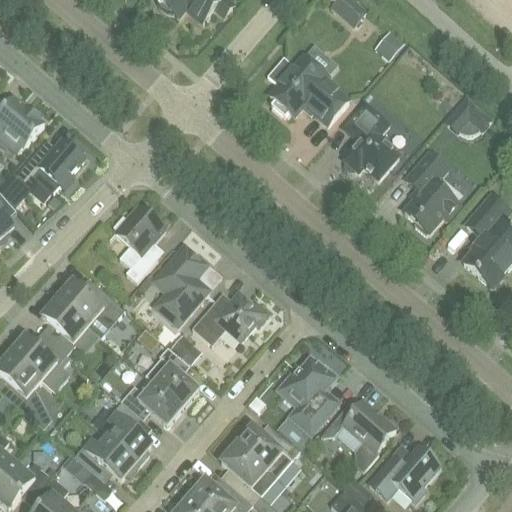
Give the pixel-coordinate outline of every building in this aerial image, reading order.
[(153,0),(157,4),(159,9),(161,13),(165,16),(169,18),(175,19),(179,23),(186,13),(203,28),(215,14),(224,22),(234,11),(221,0),(153,0)] [(343,0),(333,13),(354,31),(367,16),(348,0),(343,0)] [(328,131),(349,106),(326,86),(328,83),(304,62),(295,72),(284,63),(268,81),(279,91),(270,101),(276,106),(272,110),(285,122),(289,117),(295,122),(305,110),(328,131)] [(0,150),(15,164),(45,130),(42,127),(43,120),(33,112),(27,114),(14,104),(0,120),(0,150)] [(447,128),(458,137),(459,136),(462,139),(466,140),(470,140),(474,139),(478,137),(481,135),(482,136),(491,125),(468,105),(447,128)] [(366,108),(347,129),(344,133),(360,146),(344,165),(346,166),(345,168),(345,170),(345,171),(345,173),(346,174),(347,175),(348,176),(348,177),(350,177),(351,178),(352,178),(353,178),(355,177),(357,176),(359,178),(364,173),(379,186),(400,161),(383,147),(386,145),(380,140),(390,129),(366,108)] [(85,164),(80,160),(80,155),(78,151),(73,149),(68,150),(63,146),(47,165),(37,157),(16,181),(27,190),(33,183),(52,199),(60,190),(65,194),(74,183),(71,180),(85,164)] [(447,226),(460,211),(456,208),(457,208),(435,189),(448,174),(430,158),(406,185),(421,198),(404,217),(417,228),(415,230),(427,240),(429,238),(430,239),(444,223),(447,226)] [(19,189),(11,182),(0,193),(0,198),(5,204),(19,189)] [(0,252),(11,238),(8,236),(13,231),(7,225),(17,217),(5,204),(0,198),(0,252)] [(511,269),(511,235),(503,228),(511,217),(491,200),(466,229),(484,245),(464,268),(492,293),(511,269)] [(55,202),(48,210),(55,216),(61,208),(55,202)] [(148,255),(166,234),(139,211),(126,225),(123,222),(115,233),(118,235),(115,238),(130,251),(120,264),(131,273),(126,278),(137,288),(158,264),(148,255)] [(199,282),(208,271),(185,251),(153,287),(167,299),(155,312),(178,332),(210,296),(200,287),(199,282)] [(102,276),(96,283),(106,291),(112,285),(102,276)] [(54,302),(89,332),(99,321),(108,329),(115,328),(125,316),(89,284),(81,293),(73,287),(67,294),(63,291),(54,302)] [(227,335),(241,347),(256,329),(259,331),(269,319),(257,309),(255,311),(239,298),(232,306),(223,299),(192,334),(212,351),(227,335)] [(74,350),(89,332),(54,302),(45,312),(48,315),(42,323),(57,335),(49,345),(67,361),(76,351),(74,350)] [(182,340),(172,352),(181,360),(192,348),(182,340)] [(67,361),(49,345),(41,354),(26,341),(20,348),(16,345),(7,356),(42,387),(57,369),(59,370),(67,361)] [(154,389),(183,414),(199,395),(179,378),(187,369),(168,353),(160,362),(161,364),(146,381),(154,389)] [(34,396),(42,387),(7,356),(0,364),(0,368),(1,370),(0,371),(0,381),(3,384),(0,386),(0,397),(3,400),(13,409),(34,427),(45,415),(34,396)] [(291,380),(285,386),(277,396),(297,413),(290,422),(311,440),(339,408),(325,396),(337,383),(325,372),(323,375),(311,364),(294,383),(291,380)] [(167,432),(183,414),(154,389),(145,400),(135,391),(121,407),(122,408),(121,408),(140,424),(147,415),(167,432)] [(357,413),(350,407),(331,430),(338,436),(343,430),(364,449),(356,458),(357,470),(364,477),(379,460),(376,457),(396,434),(364,406),(357,413)] [(101,438),(140,471),(150,459),(148,454),(152,450),(134,434),(141,425),(140,424),(121,408),(113,417),(117,420),(109,428),(101,438)] [(277,484),(286,473),(300,457),(280,439),(272,448),(253,431),(252,433),(250,432),(249,432),(247,432),(246,432),(245,432),(243,433),(242,434),(241,435),(241,437),(241,438),(241,440),(241,441),(241,442),(242,443),(243,443),(237,450),(277,484)] [(94,479),(102,470),(121,486),(125,482),(130,483),(140,471),(101,438),(86,455),(83,453),(74,462),(94,479)] [(302,438),(293,449),(299,454),(308,443),(302,438)] [(9,447),(0,439),(0,484),(15,467),(2,456),(9,447)] [(312,446),(302,457),(307,461),(317,450),(312,446)] [(253,511),(277,484),(237,450),(232,456),(231,455),(230,455),(228,454),(226,455),(224,456),(223,456),(222,458),(222,459),(221,460),(221,462),(221,463),(222,465),(223,466),(221,468),(241,484),(233,493),(253,511)] [(369,490),(387,505),(398,493),(415,508),(426,496),(423,494),(441,472),(418,453),(404,469),(400,469),(392,463),(369,490)] [(32,506),(52,482),(35,468),(27,478),(15,467),(0,484),(0,509),(3,511),(12,511),(23,499),(32,506)] [(94,479),(86,488),(105,505),(113,495),(102,470),(94,479)] [(351,499),(360,488),(351,480),(342,491),(351,499)] [(69,511),(61,505),(69,496),(52,482),(32,506),(38,511),(69,511)] [(251,511),(253,511),(233,493),(224,485),(216,494),(206,486),(197,496),(196,495),(194,494),(193,494),(191,495),(190,495),(189,496),(185,500),(199,511),(251,511)] [(351,499),(363,510),(372,499),(360,488),(351,499)] [(364,511),(345,495),(331,511),(332,511),(364,511)] [(199,511),(185,500),(182,504),(181,505),(181,506),(181,507),(181,508),(181,510),(182,511),(183,511),(199,511)]
